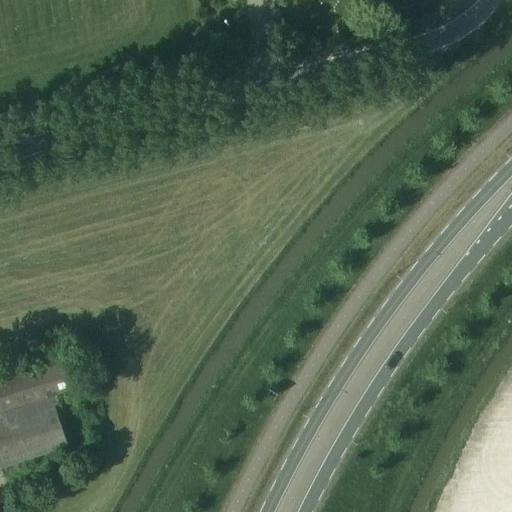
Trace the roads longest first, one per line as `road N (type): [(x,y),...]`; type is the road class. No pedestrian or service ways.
road 1 (unclassified): [(490,0),(440,37),(0,170)]
road 2 (primary): [(511,167),(406,284),(313,422),(269,511)]
road 3 (primary): [(307,511),(345,435),(434,303),(511,216)]
